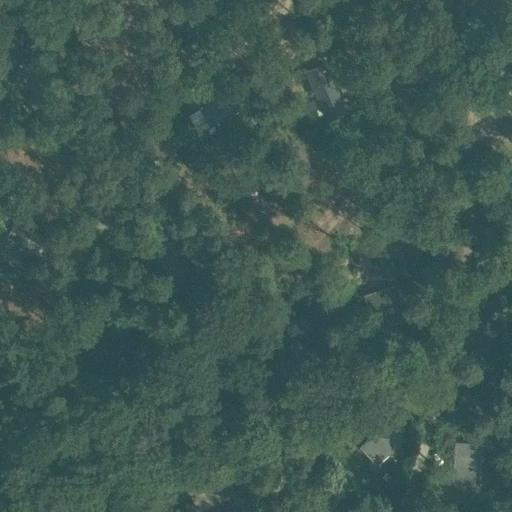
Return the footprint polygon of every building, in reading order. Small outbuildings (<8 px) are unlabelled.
[(183,31),(176,46),(195,55),(198,48),(209,53),(223,22),(194,9),(192,12),(192,13),(183,31)] [(38,57),(15,39),(0,57),(0,66),(19,81),(26,73),(36,81),(44,71),(34,63),(38,57)] [(390,69),(388,84),(424,87),(425,75),(435,76),(437,57),(402,53),(400,70),(390,69)] [(321,60),(301,69),(323,118),(343,110),(321,60)] [(210,126),(241,110),(240,109),(236,101),(228,86),(198,105),(210,126)] [(511,90),(501,100),(511,113),(511,90)] [(243,97),(236,101),(240,109),(247,105),(243,97)] [(123,103),(84,99),(83,110),(82,119),(82,122),(119,127),(123,103)] [(286,194),(270,153),(250,161),(266,202),(286,194)] [(414,206),(402,218),(414,229),(405,239),(418,251),(425,244),(431,249),(444,235),(414,206)] [(16,217),(18,219),(8,235),(21,243),(25,236),(44,247),(55,229),(30,213),(21,208),(16,217)] [(511,225),(501,225),(500,249),(511,249),(511,225)] [(178,241),(152,246),(156,262),(156,261),(159,274),(165,273),(167,285),(185,282),(181,257),(178,241)] [(395,283),(362,295),(375,330),(407,318),(395,283)] [(284,309),(276,313),(283,328),(306,317),(310,327),(325,319),(310,287),(280,301),(284,309)] [(96,322),(75,331),(85,354),(102,346),(107,357),(126,348),(120,335),(126,332),(121,320),(115,323),(99,329),(96,322)] [(361,446),(376,463),(403,439),(401,438),(407,433),(394,419),(389,424),(387,422),(361,446)] [(450,485),(472,487),(472,479),(477,479),(480,445),(454,442),(450,485)] [(198,511),(235,495),(222,469),(186,487),(198,511)]
